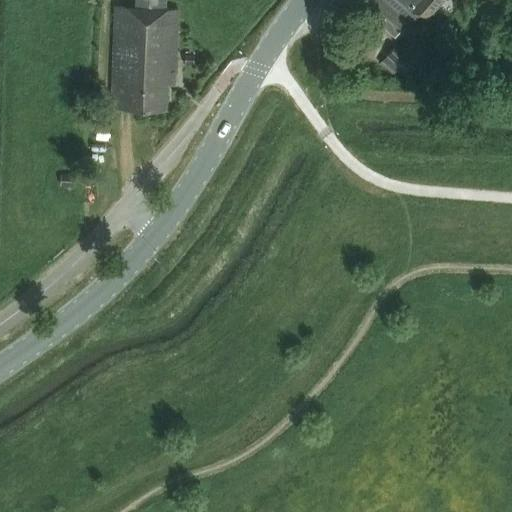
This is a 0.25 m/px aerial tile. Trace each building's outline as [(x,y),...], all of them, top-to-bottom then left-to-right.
[(179,11),(165,10),(165,0),(136,0),(136,9),(117,8),(113,109),(166,111),(167,86),(176,85),(179,11)] [(395,42),(412,22),(386,0),(365,0),(362,4),(368,9),(364,14),(395,42)] [(428,4),(423,0),(386,0),(412,22),(422,11),(428,4)] [(422,11),(426,14),(438,0),(423,0),(428,4),(422,11)] [(404,71),(415,58),(399,44),(388,56),(404,71)] [(193,54),(184,54),(184,66),(193,66),(193,54)] [(60,173),(59,184),(75,186),(76,174),(60,173)]
